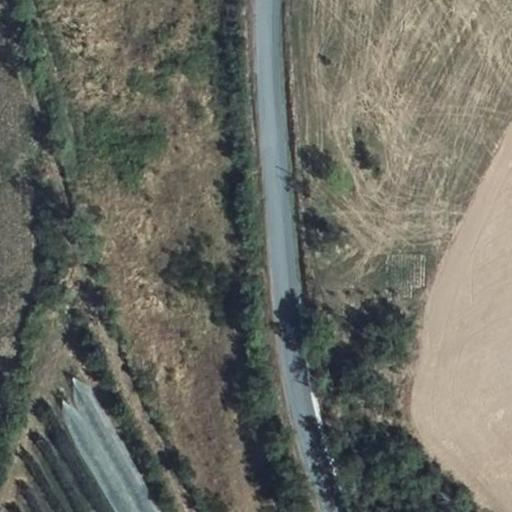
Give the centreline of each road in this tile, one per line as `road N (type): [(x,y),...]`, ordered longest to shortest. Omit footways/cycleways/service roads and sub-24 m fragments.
road 1 (track): [(197,511),(119,367),(5,0)]
road 2 (tertiary): [(338,511),(287,330),(263,45),(269,0)]
